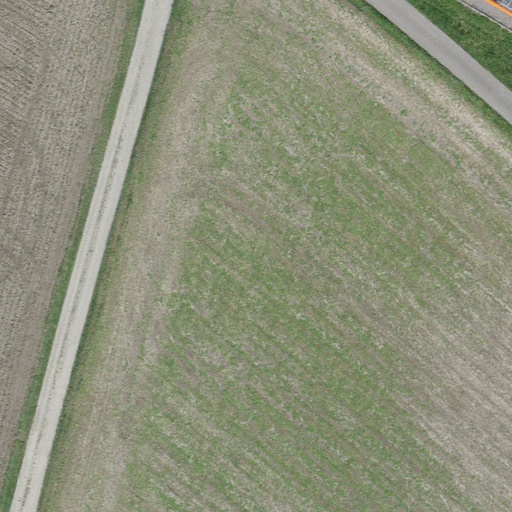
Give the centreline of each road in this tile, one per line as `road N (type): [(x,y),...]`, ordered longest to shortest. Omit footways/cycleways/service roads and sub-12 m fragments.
road 1 (track): [(162,0),(26,511)]
road 2 (track): [(368,0),(511,122)]
